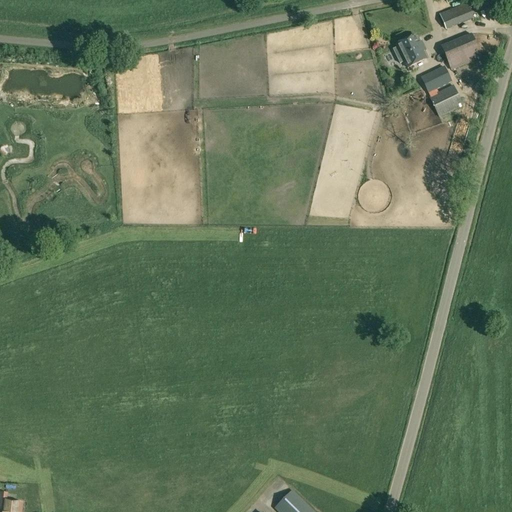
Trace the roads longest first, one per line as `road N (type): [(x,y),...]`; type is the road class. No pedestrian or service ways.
road 1 (unclassified): [(387,511),(511,52)]
road 2 (unclassified): [(0,40),(147,45),(380,0)]
